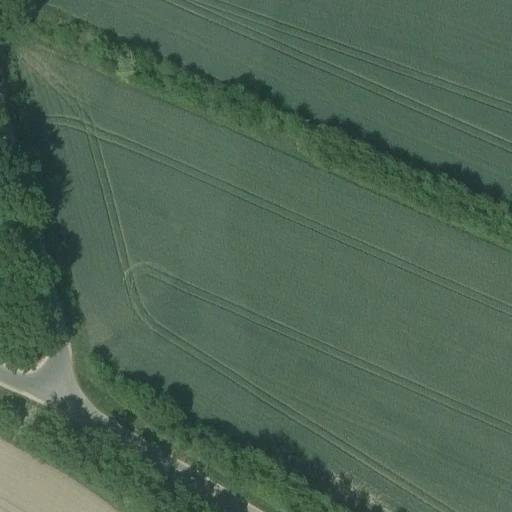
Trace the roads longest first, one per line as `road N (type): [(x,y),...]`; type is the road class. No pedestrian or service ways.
road 1 (unclassified): [(0,98),(59,322),(56,403)]
road 2 (unclassified): [(56,403),(228,506)]
